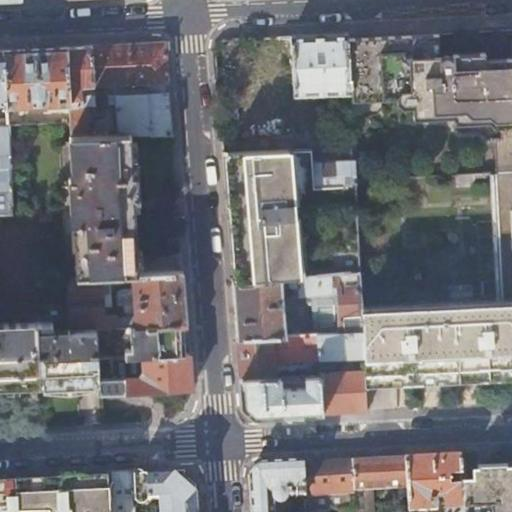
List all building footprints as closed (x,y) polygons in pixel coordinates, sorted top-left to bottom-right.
[(350,75),(348,38),(347,33),(291,35),(295,127),(319,126),(318,93),(340,92),(341,120),(354,119),(353,114),(352,75),(350,75)] [(439,33),(348,38),(350,75),(352,75),(353,114),(377,113),(383,107),(383,99),(400,98),(399,96),(413,95),(415,118),(454,116),(454,123),(490,121),(501,129),(501,136),(494,136),(496,171),(511,169),(511,57),(486,59),(485,52),(440,54),(439,33)] [(165,41),(93,45),(95,83),(104,83),(104,84),(148,82),(168,81),(165,41)] [(80,46),(68,46),(70,98),(82,98),(82,94),(81,85),(95,85),(95,90),(104,90),(104,84),(104,83),(95,83),(93,45),(80,46)] [(20,49),(4,49),(7,100),(7,105),(70,102),(70,98),(68,46),(20,49)] [(169,91),(168,81),(148,82),(148,92),(169,91)] [(172,134),(169,91),(148,92),(111,94),(111,105),(117,105),(119,135),(131,135),(172,134)] [(82,98),(70,98),(70,102),(71,106),(96,105),(96,111),(105,111),(104,94),(96,94),(82,94),(82,98)] [(96,112),(96,111),(96,105),(71,106),(72,136),(91,136),(90,112),(96,112)] [(3,126),(0,125),(0,213),(13,213),(8,117),(3,118),(3,126)] [(137,273),(131,135),(119,135),(91,136),(72,136),(71,136),(72,180),(69,181),(72,247),(76,248),(77,277),(107,275),(132,274),(137,273)] [(311,148),(311,149),(315,186),(339,185),(339,183),(356,182),(355,159),(318,160),(317,148),(311,148)] [(315,186),(311,149),(228,154),(238,278),(282,276),(289,275),(360,272),(356,182),(339,183),(339,185),(315,186)] [(511,300),(511,169),(496,171),(504,301),(511,300)] [(183,271),(137,273),(132,274),(132,286),(119,286),(117,289),(118,305),(124,305),(124,311),(127,311),(127,316),(135,315),(135,326),(178,324),(187,324),(183,278),(183,271)] [(360,272),(289,275),(289,284),(291,286),(299,286),(299,295),(313,294),(315,333),(318,333),(363,332),(362,307),(360,272)] [(107,295),(107,275),(77,277),(67,277),(69,327),(70,329),(97,328),(132,326),(135,326),(135,315),(127,316),(117,317),(117,315),(104,316),(103,296),(107,295)] [(282,276),(238,278),(233,278),(238,337),(285,335),(284,314),(289,314),(288,307),(284,308),(282,276)] [(511,300),(504,301),(362,307),(363,332),(364,357),(365,363),(365,378),(511,370),(511,300)] [(53,321),(37,322),(40,386),(99,383),(98,357),(97,328),(70,329),(69,327),(53,327),(53,321)] [(0,387),(40,386),(37,322),(0,323),(0,387)] [(179,354),(178,324),(135,326),(132,326),(132,347),(126,347),(126,356),(179,354)] [(363,332),(318,333),(320,358),(364,357),(363,332)] [(315,333),(285,335),(238,337),(241,378),(275,377),(273,362),(320,359),(320,358),(318,333),(315,333)] [(189,353),(179,354),(126,356),(98,357),(99,383),(99,393),(192,388),(189,353)] [(320,364),(320,376),(322,412),(367,410),(365,378),(365,363),(347,364),(347,371),(333,372),(333,366),(330,364),(320,364)] [(320,376),(275,377),(241,378),(244,405),(255,415),(322,412),(320,376)] [(460,455),(406,458),(409,497),(410,511),(438,510),(438,498),(440,498),(440,499),(442,499),(443,498),(444,498),(444,497),(445,511),(463,511),(462,485),(460,455)] [(406,458),(353,460),(355,492),(356,511),(410,511),(409,511),(372,511),(371,490),(400,488),(401,498),(409,497),(406,458)] [(353,460),(303,463),(305,508),(317,508),(317,500),(314,500),(314,494),(355,492),(353,460)] [(305,511),(305,508),(303,463),(285,464),(259,465),(249,476),(252,511),(275,511),(275,505),(276,505),(277,506),(279,506),(280,506),(281,506),(283,505),(284,504),(285,504),(286,503),(286,502),(287,500),(287,499),(287,498),(296,497),(296,511),(305,511)] [(108,472),(108,477),(110,511),(135,511),(133,477),(132,471),(108,472)] [(175,474),(133,477),(135,511),(196,511),(195,494),(175,474)] [(462,485),(463,511),(511,511),(511,474),(471,476),(472,484),(462,485)] [(110,511),(108,477),(0,482),(0,511),(110,511)]
